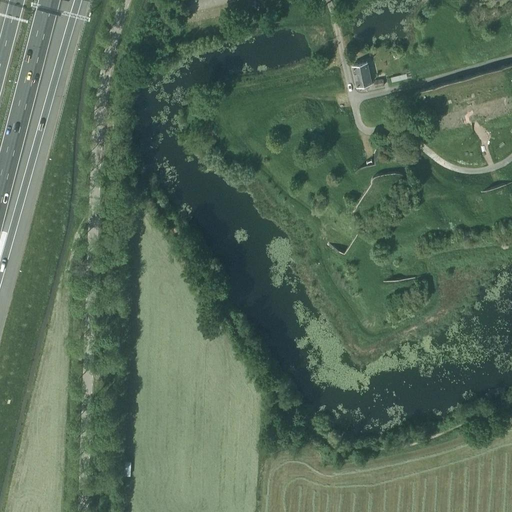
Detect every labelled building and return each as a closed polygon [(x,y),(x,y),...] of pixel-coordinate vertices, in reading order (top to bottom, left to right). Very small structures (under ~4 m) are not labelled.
[(370,87),(369,83),(372,82),(367,61),(352,64),(357,86),(364,84),(365,88),(370,87)] [(421,92),(422,92),(429,117),(459,109),(465,129),(478,125),(481,125),(481,124),(475,105),(511,94),(511,65),(422,91),(421,91),(419,92),(418,92),(417,93),(416,94),(415,94),(415,95),(414,96),(414,97),(414,98),(415,98),(415,97),(415,96),(415,95),(416,95),(416,94),(417,94),(418,93),(419,93),(420,92),(421,92)] [(383,79),(373,81),(375,87),(385,85),(383,79)] [(294,116),(300,112),(301,112),(302,111),(303,111),(305,111),(306,111),(307,112),(308,112),(309,112),(308,111),(307,110),(306,109),(305,109),(304,108),(302,108),(301,108),(299,109),(269,128),(270,130),(279,126),(283,132),(298,122),(294,116)] [(381,193),(381,190),(381,189),(381,188),(381,187),(407,182),(403,156),(377,161),(377,158),(377,157),(377,155),(377,153),(377,151),(378,149),(379,147),(379,146),(380,145),(379,145),(378,146),(377,147),(376,149),(375,150),(375,151),(374,152),(374,153),(374,155),(373,156),(373,157),(373,158),(373,160),(374,164),(366,166),(364,166),(363,167),(361,167),(360,168),(359,169),(357,170),(356,172),(355,173),(355,174),(354,175),(353,177),(357,178),(358,177),(359,175),(360,174),(362,173),(363,172),(364,171),(366,171),(368,170),(371,186),(369,213),(366,239),(358,239),(360,231),(359,230),(344,254),(332,247),(331,248),(340,260),(341,258),(347,262),(353,265),(354,263),(365,262),(364,277),(364,278),(365,279),(365,280),(366,281),(366,283),(367,284),(368,285),(369,287),(370,288),(372,289),(373,290),(375,291),(377,291),(378,292),(379,292),(381,292),(382,292),(384,292),(393,291),(393,292),(397,292),(397,291),(411,289),(410,282),(417,281),(426,277),(426,276),(395,280),(395,279),(391,279),(391,281),(385,281),(384,282),(383,281),(381,281),(379,281),(379,280),(378,279),(377,279),(376,277),(375,277),(375,276),(374,275),(374,274),(374,273),(375,261),(375,259),(375,258),(375,257),(380,201),(381,193)] [(481,193),(496,191),(501,206),(496,208),(500,218),(511,214),(511,206),(511,203),(509,203),(504,189),(511,183),(511,181),(481,192),(481,193)]
